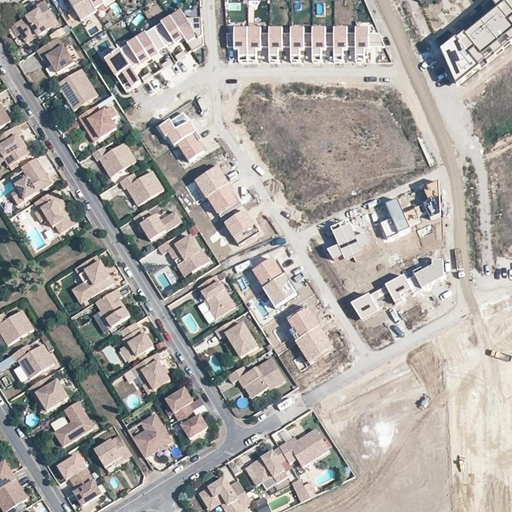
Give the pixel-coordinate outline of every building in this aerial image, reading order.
[(94,8),(88,0),(67,0),(82,23),(97,13),(94,8)] [(88,0),(94,8),(107,0),(88,0)] [(511,44),(511,0),(498,0),(494,4),(497,7),(461,36),(441,52),(458,89),(511,44)] [(57,22),(46,5),(38,10),(40,13),(28,20),(16,27),(11,30),(9,32),(15,42),(18,40),(23,37),(28,46),(52,31),(49,27),(57,22)] [(40,13),(38,10),(27,17),(28,20),(40,13)] [(182,12),(171,19),(183,37),(193,53),(204,46),(202,21),(187,22),(182,12)] [(171,18),(154,29),(166,48),(183,37),(171,19),(171,18)] [(154,29),(137,40),(149,59),(166,48),(154,29)] [(248,59),(248,30),(235,30),(235,35),(227,35),(228,49),(239,49),(239,59),(248,59)] [(261,30),(248,30),(248,59),(257,59),(257,49),(270,49),(270,35),(261,35),(261,30)] [(283,30),(270,30),(270,35),(270,49),(270,59),(279,59),(279,49),(291,49),(291,35),(283,35),(283,30)] [(305,30),(291,30),(291,35),(291,49),(291,58),(300,58),(300,48),(313,48),(313,35),(305,35),(305,30)] [(326,30),(313,30),(313,35),(313,48),(313,58),(322,58),(322,48),(335,48),(335,35),(326,35),(326,30)] [(348,30),(335,30),(335,35),(335,48),(335,58),(343,58),(343,48),(356,48),(356,35),(348,35),(348,30)] [(369,30),(356,30),(356,35),(356,48),(356,58),(365,58),(365,48),(385,48),(379,35),(369,35),(369,30)] [(28,46),(23,37),(18,40),(23,49),(28,46)] [(67,52),(60,40),(38,54),(43,63),(48,60),(49,61),(58,77),(75,66),(67,52)] [(137,40),(120,51),(121,51),(132,69),(149,59),(137,40)] [(132,69),(121,51),(106,61),(127,94),(142,84),(132,69)] [(99,98),(83,72),(57,88),(62,95),(63,94),(65,93),(67,96),(66,100),(74,114),(99,98)] [(0,104),(2,104),(0,100),(0,130),(11,123),(7,116),(4,118),(2,114),(4,113),(0,105),(0,104)] [(84,127),(90,123),(101,141),(117,131),(111,122),(118,118),(112,109),(102,115),(98,108),(79,119),(84,127)] [(168,138),(175,149),(179,146),(197,135),(184,114),(164,127),(170,137),(168,138)] [(101,141),(90,123),(84,127),(95,145),(101,141)] [(0,153),(5,161),(10,169),(31,156),(26,148),(24,149),(21,146),(24,144),(20,138),(22,136),(17,129),(0,139),(0,153)] [(197,135),(179,146),(190,164),(206,153),(200,143),(202,142),(197,135)] [(137,165),(126,146),(109,156),(105,149),(94,156),(98,164),(100,162),(105,169),(107,168),(108,171),(108,173),(112,180),(137,165)] [(47,176),(37,161),(22,170),(24,173),(29,180),(17,188),(19,192),(12,197),(19,207),(53,186),(48,179),(47,180),(45,177),(47,176)] [(200,189),(208,200),(209,200),(230,186),(217,167),(202,176),(207,184),(200,189)] [(29,180),(24,173),(11,180),(17,188),(29,180)] [(164,193),(153,174),(139,183),(134,176),(121,184),(125,192),(128,190),(139,208),(164,193)] [(200,189),(207,184),(202,176),(195,181),(200,189)] [(440,215),(439,182),(423,188),(429,202),(418,207),(403,213),(409,226),(420,221),(418,216),(427,212),(430,219),(440,215)] [(242,206),(230,186),(209,200),(221,219),(242,206)] [(64,204),(57,192),(35,206),(40,214),(43,212),(54,230),(56,228),(61,236),(77,226),(68,210),(65,212),(61,206),(64,204)] [(403,213),(397,200),(386,205),(392,219),(387,221),(380,223),(387,239),(410,229),(409,226),(403,213)] [(140,229),(142,228),(143,227),(145,230),(144,232),(152,244),(167,234),(157,218),(152,221),(148,213),(135,221),(140,229)] [(243,214),(225,226),(239,248),(260,234),(255,226),(252,228),(243,214)] [(175,216),(162,225),(167,234),(181,226),(175,216)] [(350,225),(341,229),(351,252),(370,244),(366,233),(361,236),(356,238),(350,225)] [(351,252),(341,229),(332,233),(338,246),(333,248),(326,251),(333,260),(351,252)] [(201,254),(192,239),(181,246),(177,240),(160,250),(164,257),(169,254),(176,264),(183,259),(193,275),(211,265),(203,253),(201,254)] [(105,271),(97,258),(76,271),(85,286),(84,291),(81,293),(87,303),(114,286),(108,275),(105,276),(103,272),(105,271)] [(262,288),(284,274),(279,266),(276,268),(270,258),(251,271),(262,288)] [(193,275),(183,259),(176,264),(186,280),(193,275)] [(444,277),(443,260),(432,260),(433,265),(424,270),(421,266),(413,271),(415,275),(406,279),(412,289),(414,293),(423,288),(422,286),(425,284),(429,282),(430,284),(444,277)] [(289,280),(285,273),(284,274),(262,288),(266,295),(271,292),(279,305),(297,293),(291,283),(289,284),(287,282),(289,280)] [(404,275),(378,290),(381,296),(389,291),(395,303),(399,301),(403,299),(400,295),(412,289),(406,279),(404,275)] [(236,310),(217,279),(199,290),(203,296),(208,305),(212,311),(211,313),(217,322),(236,310)] [(84,291),(85,286),(73,293),(81,306),(87,303),(81,293),(84,291)] [(352,304),(362,320),(372,315),(379,312),(373,300),(381,296),(378,290),(352,304)] [(123,300),(118,292),(97,306),(102,314),(100,316),(110,333),(131,320),(120,302),(123,300)] [(299,338),(318,326),(305,306),(286,319),(299,338)] [(34,332),(22,314),(8,323),(4,316),(0,318),(0,334),(8,348),(34,332)] [(110,333),(100,316),(94,319),(105,336),(110,333)] [(244,327),(238,331),(233,324),(217,334),(221,342),(228,338),(242,361),(259,350),(244,327)] [(142,331),(140,332),(136,325),(121,335),(125,341),(123,342),(127,349),(126,349),(126,352),(131,361),(135,362),(154,350),(146,337),(143,339),(141,336),(144,334),(142,331)] [(332,348),(318,326),(299,338),(313,361),(332,348)] [(55,366),(44,348),(32,355),(29,348),(13,358),(17,364),(19,364),(30,382),(55,366)] [(131,361),(126,352),(126,349),(121,352),(129,365),(135,362),(131,361)] [(171,384),(159,365),(162,363),(158,357),(132,372),(137,380),(143,376),(150,385),(144,389),(149,397),(171,384)] [(245,370),(229,379),(234,387),(239,383),(245,392),(251,388),(258,399),(269,392),(270,394),(286,384),(272,362),(249,377),(245,370)] [(54,386),(50,378),(29,392),(34,399),(37,397),(48,415),(69,401),(58,384),(54,386)] [(258,399),(251,388),(246,391),(253,402),(258,399)] [(208,429),(203,422),(201,423),(201,422),(198,418),(197,418),(189,406),(191,404),(188,399),(190,398),(185,390),(166,402),(171,408),(175,415),(178,421),(184,431),(190,441),(208,429)] [(48,415),(37,397),(34,399),(44,417),(48,415)] [(95,431),(79,405),(65,414),(73,425),(75,428),(72,430),(70,427),(55,436),(64,450),(95,431)] [(173,445),(156,418),(142,426),(147,434),(134,442),(142,454),(146,462),(159,454),(160,449),(163,447),(168,448),(173,445)] [(147,434),(142,426),(129,434),(134,442),(147,434)] [(296,441),(281,451),(288,463),(291,467),(296,463),(293,458),(295,457),(303,471),(331,454),(318,433),(299,445),(296,441)] [(133,458),(120,439),(95,454),(106,471),(122,461),(124,463),(127,462),(133,458)] [(288,463),(281,451),(266,460),(268,462),(265,464),(263,462),(252,469),(263,486),(270,482),(275,481),(286,475),(281,467),(288,463)] [(91,480),(78,459),(59,471),(64,478),(66,477),(69,482),(70,482),(74,488),(78,494),(77,495),(80,500),(78,501),(83,509),(102,498),(91,480)] [(9,471),(5,464),(0,467),(0,492),(16,482),(12,475),(10,477),(7,472),(9,471)] [(309,497),(302,486),(299,480),(292,483),(302,501),(309,497)] [(8,511),(27,500),(16,482),(0,492),(0,507),(2,511),(8,511)] [(302,486),(309,497),(317,494),(311,482),(302,486)] [(245,511),(253,507),(239,484),(231,490),(229,487),(226,488),(224,485),(222,485),(201,497),(207,507),(222,498),(230,511),(245,511)] [(230,511),(222,498),(207,507),(209,511),(214,511),(222,507),(224,511),(230,511)] [(255,502),(260,511),(271,511),(263,498),(255,502)]
